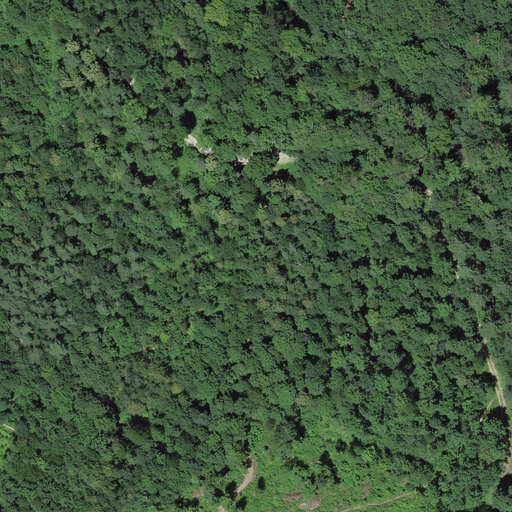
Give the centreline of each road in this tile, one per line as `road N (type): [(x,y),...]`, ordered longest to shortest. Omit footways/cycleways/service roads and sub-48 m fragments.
road 1 (track): [(269,153),(383,143),(416,150),(511,455)]
road 2 (track): [(70,0),(147,105),(222,159),(247,162),(269,153),(276,127),(250,64),(258,0)]
